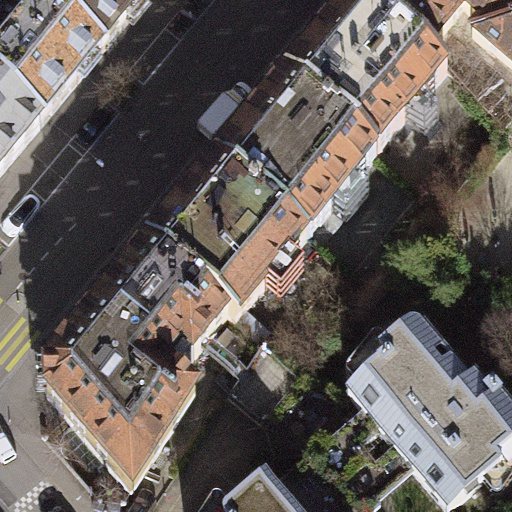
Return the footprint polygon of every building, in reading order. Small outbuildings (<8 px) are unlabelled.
[(0,94),(42,129),(104,56),(36,0),(10,0),(0,13),(0,94)] [(36,0),(104,56),(150,0),(36,0)] [(511,0),(359,0),(357,2),(429,62),(431,60),(464,21),(482,36),(473,47),(511,79),(511,0)] [(357,2),(288,85),(378,161),(450,75),(431,60),(429,62),(357,2)] [(288,85),(218,168),(308,244),(378,161),(288,85)] [(0,179),(42,129),(0,94),(0,179)] [(218,168),(148,251),(231,320),(238,326),(308,244),(218,168)] [(47,398),(133,497),(197,399),(168,375),(173,369),(183,378),(231,320),(148,251),(46,373),(47,398)] [(470,388),(423,333),(420,331),(416,330),(413,331),(410,332),(380,358),(386,366),(348,398),(363,416),(382,437),(380,438),(396,457),(397,455),(446,511),(455,511),(504,470),(498,462),(511,450),(511,412),(494,392),(489,396),(477,382),(470,388)] [(303,380),(267,350),(231,399),(237,403),(236,404),(265,424),(303,380)] [(309,462),(273,492),(290,511),(331,511),(380,470),(364,452),(380,438),(382,437),(363,416),(328,446),(324,442),(305,458),(309,462)] [(290,511),(273,492),(266,483),(232,511),(290,511)]
